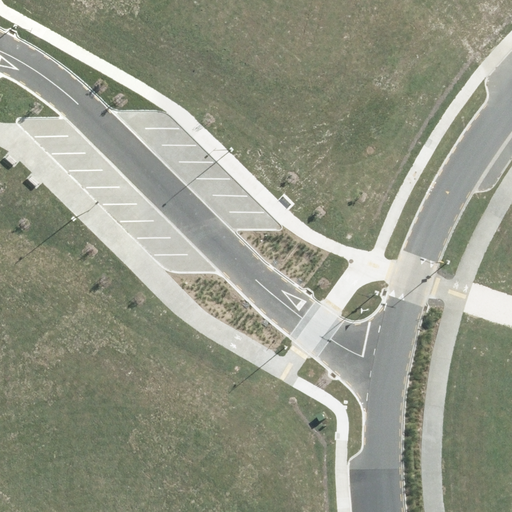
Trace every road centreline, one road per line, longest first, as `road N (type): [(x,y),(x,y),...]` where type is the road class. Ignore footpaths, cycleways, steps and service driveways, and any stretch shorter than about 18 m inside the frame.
road 1 (residential): [(0,48),(65,96),(301,329),(390,369)]
road 2 (residential): [(511,96),(412,279),(390,369)]
road 3 (unknown): [(443,125),(307,0)]
road 4 (residential): [(390,369),(383,511)]
